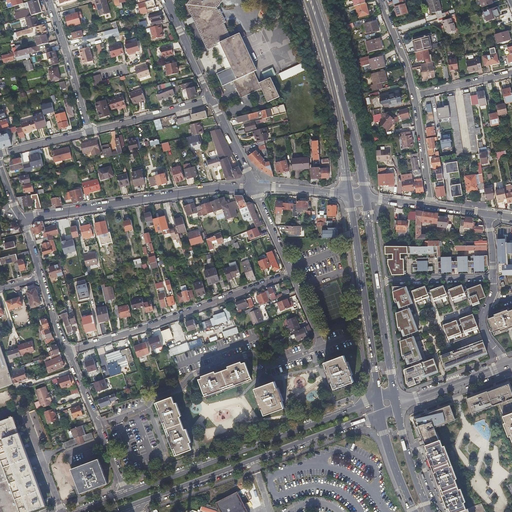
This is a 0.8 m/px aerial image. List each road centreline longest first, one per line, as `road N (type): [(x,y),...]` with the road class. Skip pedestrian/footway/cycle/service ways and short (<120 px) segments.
road 1 (tertiary): [(378,399),(127,494)]
road 2 (tertiary): [(135,503),(380,413)]
road 3 (residential): [(99,426),(219,364),(252,353),(272,366),(321,347)]
road 4 (residential): [(67,351),(291,273)]
road 5 (residential): [(254,185),(21,218)]
road 6 (secondary): [(351,203),(378,399)]
road 7 (residential): [(90,130),(49,0)]
road 8 (residential): [(90,130),(213,99)]
